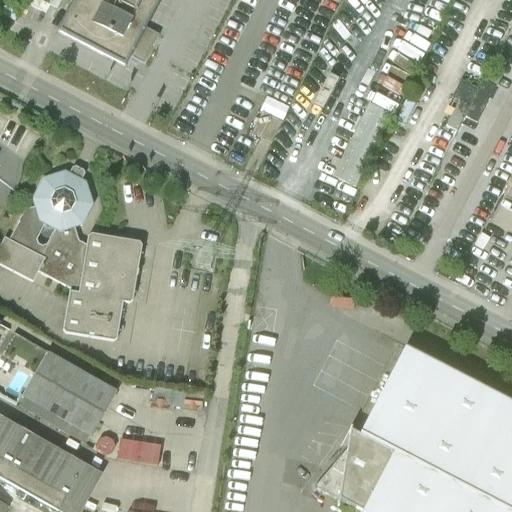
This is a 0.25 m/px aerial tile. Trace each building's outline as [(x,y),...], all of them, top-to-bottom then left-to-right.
[(76,0),(60,32),(125,66),(158,0),(76,0)] [(483,82),(464,118),(475,124),(494,88),(483,82)] [(262,115),(251,136),(259,140),(270,119),(281,124),(288,109),(266,98),(259,113),(262,115)] [(368,105),(332,178),(355,190),(357,184),(391,117),(368,105)] [(281,124),(270,119),(259,140),(270,145),(281,124)] [(37,275),(70,292),(63,332),(66,335),(113,343),(117,340),(123,304),(130,305),(132,303),(141,248),(139,245),(92,237),(88,240),(87,249),(78,244),(73,230),(81,228),(92,207),(85,184),(65,174),(43,181),(32,202),(35,210),(24,213),(8,243),(4,241),(0,248),(0,267),(32,284),(37,275)] [(511,511),(511,405),(401,348),(356,435),(347,431),(345,454),(317,488),(360,511),(359,511),(511,511)] [(18,409),(86,446),(116,392),(49,354),(18,409)] [(155,405),(204,412),(206,395),(158,388),(155,405)] [(0,416),(0,478),(58,511),(81,511),(102,475),(0,416)] [(108,431),(96,452),(109,460),(114,450),(129,459),(136,446),(108,431)]
